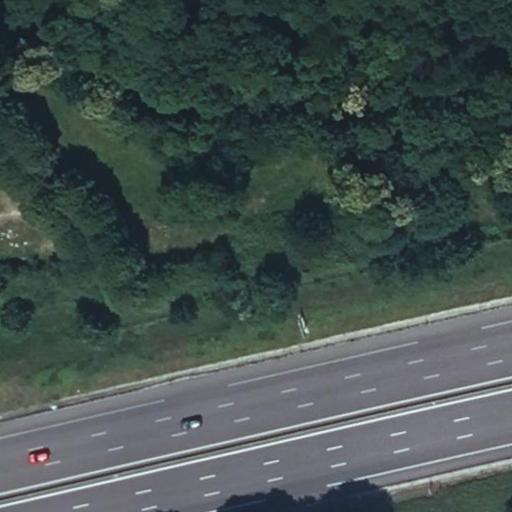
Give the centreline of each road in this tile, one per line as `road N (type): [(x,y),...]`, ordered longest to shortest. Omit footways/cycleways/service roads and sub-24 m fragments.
road 1 (motorway): [(511,348),(0,468)]
road 2 (motorway): [(102,511),(511,417)]
